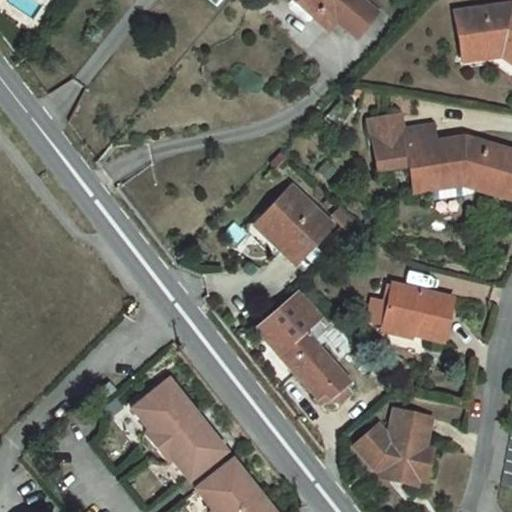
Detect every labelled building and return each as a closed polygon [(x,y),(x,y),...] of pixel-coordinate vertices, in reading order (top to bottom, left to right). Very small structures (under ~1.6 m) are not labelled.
[(208,0),(223,11),(231,0),(208,0)] [(294,0),(335,26),(340,18),(361,32),(377,7),(366,0),(294,0)] [(508,97),(511,92),(511,31),(446,37),(449,79),(483,76),(508,97)] [(398,117),(365,120),(367,136),(400,132),(398,117)] [(509,205),(511,196),(511,158),(461,142),(431,146),(429,128),(400,132),(367,136),(371,170),(403,167),(406,195),(423,193),(425,204),(468,199),(470,193),(509,205)] [(293,184),(264,212),(285,235),(276,244),(292,263),(330,227),(293,184)] [(254,221),(276,244),(285,235),(264,212),(254,221)] [(442,341),(452,299),(393,284),(381,326),(442,341)] [(320,321),(299,293),(256,324),(323,412),(333,414),(350,401),(346,394),(351,390),(316,340),(321,334),(317,325),(320,321)] [(172,376),(131,408),(146,427),(141,431),(165,462),(170,457),(182,472),(223,440),(172,376)] [(425,449),(432,421),(401,412),(393,438),(386,435),(377,426),(354,443),(375,471),(377,472),(382,474),(417,483),(424,485),(433,452),(425,449)] [(223,440),(182,472),(187,478),(193,474),(201,484),(195,489),(214,511),(213,511),(280,511),(236,456),(230,461),(222,451),(228,446),(223,440)] [(415,495),(417,483),(382,474),(379,484),(415,495)]
